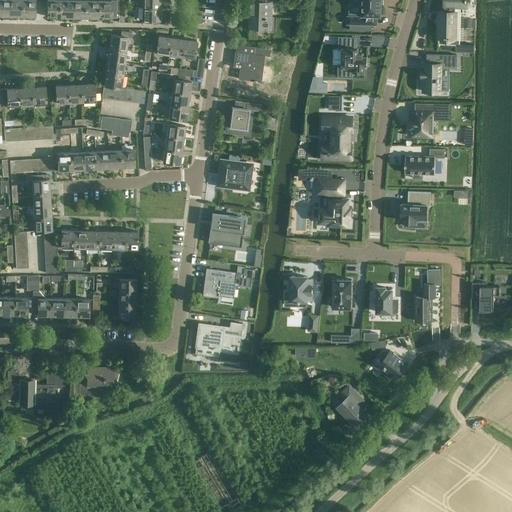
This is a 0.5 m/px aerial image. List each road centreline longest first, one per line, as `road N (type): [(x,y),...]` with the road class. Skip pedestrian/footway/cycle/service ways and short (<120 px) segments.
road 1 (residential): [(0,345),(167,351),(178,335),(197,179)]
road 2 (residential): [(415,0),(384,118),(373,254)]
road 3 (residential): [(197,179),(221,0)]
road 4 (residential): [(323,511),(433,405)]
road 5 (residential): [(75,187),(197,179)]
